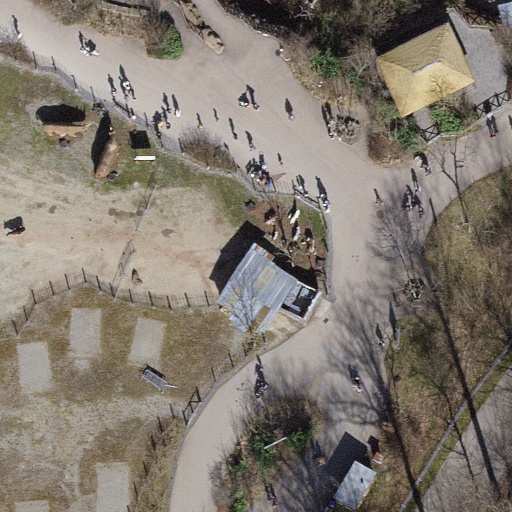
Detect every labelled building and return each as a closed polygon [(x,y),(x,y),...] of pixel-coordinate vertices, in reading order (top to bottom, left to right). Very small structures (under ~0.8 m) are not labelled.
[(296,284),(249,253),(211,309),(259,341),(277,313),(296,284)] [(101,306),(64,307),(65,363),(101,363),(101,306)] [(168,324),(131,316),(119,371),(156,379),(168,324)] [(48,336),(10,339),(15,397),(53,394),(48,336)] [(130,453),(92,454),(94,511),(132,510),(130,453)] [(48,511),(46,489),(10,493),(11,511),(48,511)]
